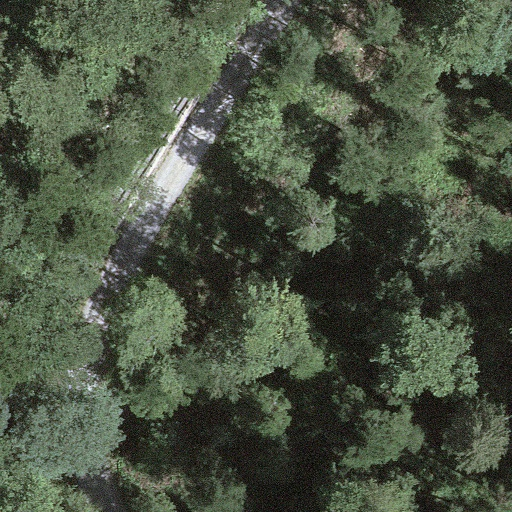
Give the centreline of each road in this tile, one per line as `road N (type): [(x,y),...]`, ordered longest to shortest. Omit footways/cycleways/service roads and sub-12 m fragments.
road 1 (unclassified): [(281,0),(110,286),(89,343),(78,413),(83,460),(111,511)]
road 2 (track): [(0,366),(229,0)]
